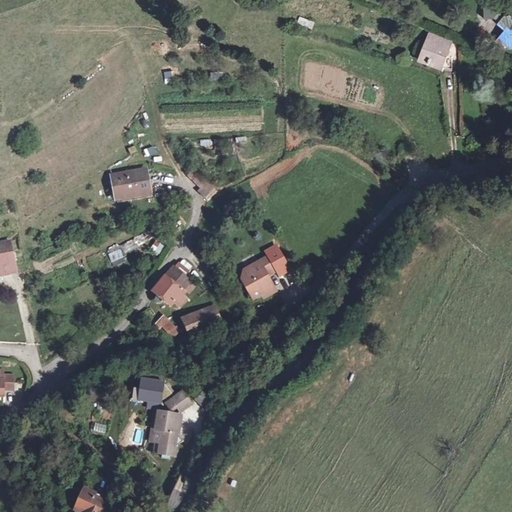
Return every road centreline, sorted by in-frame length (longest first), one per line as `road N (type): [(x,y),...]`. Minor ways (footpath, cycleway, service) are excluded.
road 1 (residential): [(0,24),(109,29),(130,39),(165,147),(194,196),(189,233),(140,303),(107,340),(42,377)]
road 2 (residential): [(49,391),(132,347),(233,348),(270,329),(390,214)]
road 3 (unclassified): [(164,511),(244,407),(289,376),(323,335),(390,214)]
road 4 (unclassified): [(390,214),(430,177),(511,163)]
